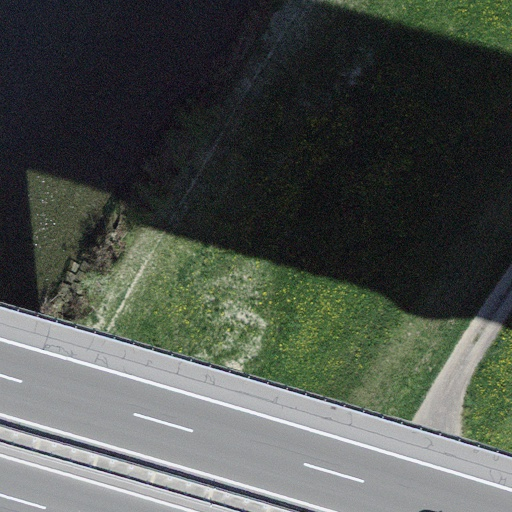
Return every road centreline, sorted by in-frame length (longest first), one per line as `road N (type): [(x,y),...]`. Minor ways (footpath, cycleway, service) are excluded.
road 1 (motorway): [(461,511),(0,375)]
road 2 (track): [(511,290),(373,511)]
